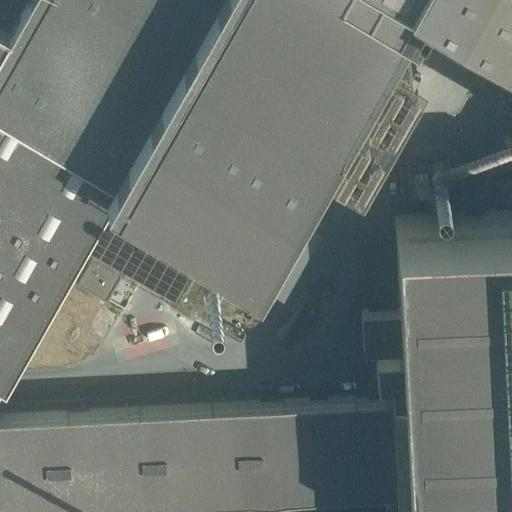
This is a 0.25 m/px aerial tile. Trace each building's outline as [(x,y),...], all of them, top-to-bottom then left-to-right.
[(511,0),(0,0),(0,363),(8,368),(115,180),(119,183),(89,236),(129,258),(159,206),(165,209),(176,215),(199,228),(200,229),(208,233),(209,234),(243,253),(254,260),(335,119),(336,119),(343,123),(361,134),(362,135),(370,139),(379,122),(395,94),(399,87),(407,73),(408,72),(401,67),(399,66),(382,57),(376,66),(375,66),(367,61),(383,34),(396,12),(402,1),(402,0),(463,0),(478,9),(476,12),(478,13),(485,17),(504,28),(508,30),(511,32),(511,0)] [(465,23),(472,11),(452,0),(445,0),(441,9),(465,23)] [(473,62),(485,69),(486,69),(487,70),(499,47),(498,47),(485,39),(472,61),(473,62)] [(0,511),(24,511),(24,505),(26,505),(31,504),(34,504),(52,503),(53,503),(55,503),(100,501),(102,501),(114,500),(116,500),(138,499),(153,498),(154,498),(176,497),(189,496),(265,492),(267,492),(280,492),(282,492),(290,491),(291,491),(304,491),(305,490),(332,489),(333,503),(345,502),(358,502),(358,488),(382,487),(395,486),(396,493),(408,493),(408,511),(511,511),(511,206),(486,208),(457,210),(427,211),(393,213),(394,220),(394,232),(397,291),(398,304),(398,305),(394,305),(360,306),(362,347),(373,346),(374,346),(376,389),(377,392),(338,394),(333,394),(326,394),(309,395),(308,395),(282,397),(277,397),(130,404),(42,409),(27,410),(21,410),(0,411),(0,511)] [(126,262),(96,245),(75,281),(106,299),(126,262)]
